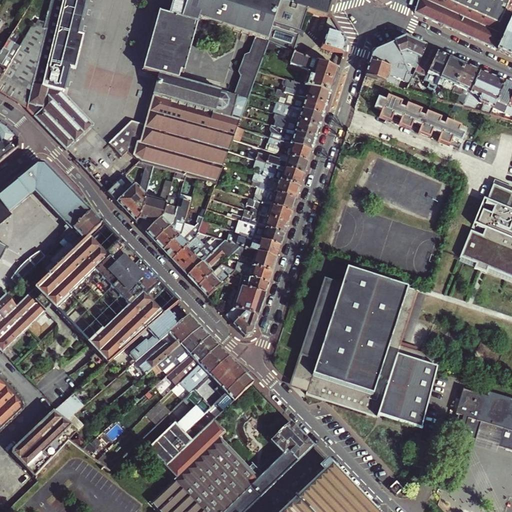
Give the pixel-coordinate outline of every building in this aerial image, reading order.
[(67,151),(94,125),(61,92),(87,0),(53,0),(47,23),(45,28),(47,29),(32,92),(28,109),(67,151)] [(87,0),(61,92),(75,95),(101,0),(87,0)] [(220,176),(225,164),(229,152),(234,140),(238,128),(243,116),(247,105),(251,94),(253,89),(255,83),(260,72),(271,43),(269,42),(274,25),(279,9),(281,3),(271,0),(175,0),(171,15),(160,12),(149,49),(188,61),(200,19),(258,38),(251,56),(250,55),(247,57),(241,73),(242,76),(243,76),(236,97),(179,81),(182,71),(185,71),(185,70),(146,59),(143,70),(160,75),(159,80),(158,80),(154,91),(155,91),(146,125),(132,121),(111,143),(115,148),(124,156),(129,152),(140,162),(142,164),(155,167),(176,173),(187,176),(198,179),(217,184),(220,176)] [(328,17),(330,14),(333,3),(321,0),(294,0),(293,6),(316,13),(328,17)] [(511,0),(418,0),(414,13),(497,51),(511,12),(511,0)] [(511,12),(497,51),(511,57),(511,12)] [(28,109),(32,92),(47,29),(45,28),(47,23),(40,20),(38,24),(36,23),(35,25),(21,47),(16,43),(10,40),(0,55),(0,91),(19,103),(28,109)] [(343,37),(329,33),(324,48),(345,55),(346,50),(346,43),(343,37)] [(409,74),(414,76),(427,48),(406,39),(395,44),(401,56),(405,64),(409,74)] [(414,76),(409,74),(405,64),(401,56),(395,44),(374,53),(366,78),(368,79),(399,88),(401,83),(396,81),(397,79),(411,84),(414,76)] [(422,91),(426,81),(439,54),(427,48),(414,76),(411,84),(408,91),(420,95),(422,91)] [(146,59),(185,70),(188,61),(149,49),(146,59)] [(306,87),(332,95),(339,71),(302,57),(295,54),(291,65),(308,72),(309,75),(306,87)] [(420,95),(432,99),(450,59),(439,54),(426,81),(432,84),(427,93),(422,91),(420,95)] [(449,94),(452,95),(466,66),(450,59),(432,99),(440,101),(445,90),(450,92),(449,94)] [(464,108),(468,101),(481,73),(466,66),(452,95),(455,96),(455,95),(460,97),(456,106),(464,108)] [(482,114),(491,117),(506,84),(481,73),(468,101),(477,105),(481,104),(485,106),(482,114)] [(296,96),(328,106),(332,95),(306,87),(288,81),(286,85),(288,88),(298,91),(296,96)] [(285,105),(324,118),(328,106),(296,96),(286,93),(255,83),(253,89),(279,98),(285,100),(285,99),(287,100),(285,105)] [(503,120),(506,113),(511,100),(511,87),(506,84),(491,117),(503,120)] [(286,93),(296,96),(298,91),(288,88),(286,93)] [(387,101),(380,98),(375,108),(383,111),(380,118),(392,123),(393,121),(401,124),(407,109),(400,107),(402,102),(389,97),(387,101)] [(289,119),(320,129),(324,118),(285,105),(280,103),(279,108),(280,111),(291,114),(289,119)] [(422,110),(408,105),(407,109),(401,124),(400,126),(412,131),(413,129),(420,132),(426,117),(420,115),(422,110)] [(279,116),(289,119),(291,114),(280,111),(279,116)] [(441,118),(428,113),(426,117),(420,132),(419,134),(431,139),(432,137),(440,140),(446,125),(440,123),(441,118)] [(285,130),(317,140),(320,129),(289,119),(279,116),(276,115),(275,119),(277,122),(287,125),(285,130)] [(463,127),(448,121),(446,125),(440,140),(439,142),(451,147),(452,145),(461,148),(467,134),(461,131),(463,127)] [(0,161),(18,147),(19,139),(7,127),(0,122),(0,140),(1,142),(0,142),(0,161)] [(273,140),(313,152),(317,140),(285,130),(277,128),(273,140)] [(282,156),(309,164),(313,152),(273,140),(271,139),(269,144),(272,146),(281,148),(279,155),(282,156)] [(270,152),(279,155),(281,148),(272,146),(270,152)] [(267,164),(305,177),(309,164),(282,156),(280,161),(259,154),(258,155),(251,153),(249,158),(267,164)] [(138,226),(140,219),(146,199),(155,167),(142,164),(140,162),(136,166),(146,169),(141,187),(139,189),(136,185),(127,193),(118,184),(108,194),(138,226)] [(71,232),(90,214),(58,180),(43,165),(36,164),(18,179),(0,193),(0,226),(11,218),(8,214),(34,193),(71,232)] [(220,176),(225,178),(230,166),(225,164),(220,176)] [(276,176),(274,180),(301,189),(305,177),(267,164),(264,172),(276,176)] [(263,177),(274,180),(276,176),(264,172),(263,177)] [(260,189),(297,202),(301,189),(274,180),(263,177),(255,174),(253,181),(262,184),(260,189)] [(185,181),(196,184),(198,179),(187,176),(185,181)] [(156,224),(164,217),(167,206),(171,191),(173,183),(168,181),(162,203),(146,199),(140,219),(156,224)] [(511,194),(490,186),(483,204),(492,207),(489,214),(480,211),(475,226),(484,230),(481,236),(469,231),(459,258),(476,264),(474,269),(486,274),(488,269),(511,278),(511,194)] [(255,201),(293,214),(297,202),(260,189),(259,189),(255,201)] [(146,234),(155,243),(173,225),(181,195),(182,194),(176,193),(171,191),(167,206),(164,217),(156,224),(146,234)] [(155,243),(163,252),(179,237),(182,234),(185,223),(193,196),(186,195),(186,196),(181,195),(173,225),(155,243)] [(261,217),(289,226),(293,214),(255,201),(249,199),(247,206),(263,211),(261,217)] [(254,214),(261,217),(263,211),(247,206),(245,211),(254,214)] [(163,252),(172,261),(193,241),(197,238),(199,233),(203,222),(207,212),(202,211),(197,223),(198,224),(196,227),(185,223),(182,234),(179,237),(163,252)] [(43,271),(48,277),(101,225),(90,214),(71,232),(63,240),(68,245),(49,262),(51,264),(43,271)] [(256,226),(285,236),(289,226),(261,217),(254,214),(253,217),(258,219),(257,222),(233,214),(231,218),(240,221),(256,226)] [(238,226),(254,231),(256,226),(240,221),(238,226)] [(254,239),(281,248),(285,236),(256,226),(254,231),(238,226),(237,229),(222,224),(221,228),(254,239)] [(166,313),(177,304),(149,275),(119,244),(101,225),(48,277),(28,296),(45,313),(51,307),(81,339),(107,365),(140,336),(166,313)] [(241,247),(278,260),(281,248),(254,239),(252,244),(229,236),(227,242),(242,246),(241,247)] [(180,270),(188,278),(226,241),(219,239),(205,253),(203,251),(206,248),(204,246),(180,270)] [(172,261),(180,270),(204,246),(202,244),(199,247),(193,241),(172,261)] [(188,278),(198,289),(214,274),(210,270),(226,255),(229,259),(235,254),(241,247),(242,246),(227,242),(226,241),(188,278)] [(252,268),(273,274),(278,260),(241,247),(235,254),(254,261),(252,268)] [(12,278),(17,284),(35,267),(46,256),(41,250),(32,256),(24,262),(18,270),(14,274),(12,278)] [(198,289),(208,298),(225,282),(236,272),(222,266),(214,274),(198,289)] [(250,279),(269,285),(273,274),(252,268),(246,266),(245,271),(239,269),(238,273),(243,277),(250,279)] [(243,288),(266,296),(269,285),(250,279),(249,283),(244,282),(244,281),(236,278),(238,273),(236,272),(225,282),(243,288)] [(413,293),(341,275),(336,292),(319,288),(294,391),(311,395),(310,397),(378,417),(422,430),(440,359),(399,349),(413,293)] [(247,313),(259,318),(266,296),(243,288),(236,310),(235,309),(226,318),(234,326),(247,313)] [(0,350),(3,353),(45,313),(28,296),(16,307),(5,295),(0,300),(0,350)] [(131,365),(160,341),(178,326),(166,313),(140,336),(145,342),(129,356),(133,360),(129,363),(131,365)] [(245,338),(253,336),(259,318),(247,313),(234,326),(245,338)] [(145,376),(151,370),(200,329),(189,317),(178,326),(160,341),(165,346),(138,368),(145,376)] [(177,368),(190,357),(209,338),(200,329),(151,370),(155,375),(161,371),(162,372),(167,377),(177,368)] [(185,378),(198,366),(218,347),(209,338),(190,357),(177,368),(167,377),(166,378),(171,384),(175,388),(180,383),(185,378)] [(203,370),(209,376),(228,358),(218,347),(198,366),(185,378),(180,383),(184,387),(197,376),(203,370)] [(214,405),(245,376),(228,358),(209,376),(218,387),(203,401),(203,400),(176,425),(174,423),(148,449),(165,467),(191,442),(183,433),(198,420),(214,405)] [(197,376),(203,382),(209,376),(203,370),(197,376)] [(223,405),(226,409),(253,384),(245,376),(214,405),(219,409),(223,405)] [(0,424),(3,427),(21,409),(21,402),(0,380),(0,424)] [(511,398),(490,392),(488,397),(464,389),(456,414),(459,415),(458,419),(455,418),(451,432),(477,440),(482,422),(504,429),(499,447),(511,451),(511,398)] [(57,408),(53,413),(64,422),(83,406),(73,395),(57,408)] [(33,478),(68,440),(77,431),(64,422),(53,413),(17,446),(12,451),(11,454),(33,478)] [(183,433),(191,442),(205,428),(198,420),(183,433)] [(245,511),(256,502),(297,462),(287,451),(283,454),(267,470),(259,477),(220,436),(224,433),(213,421),(205,428),(191,442),(165,467),(176,478),(151,503),(159,511),(375,511),(346,481),(326,461),(318,469),(322,474),(317,478),(314,475),(309,480),(312,483),(293,501),(282,511),(245,511)] [(297,462),(313,447),(289,422),(270,441),(283,454),(287,451),(297,462)] [(497,454),(499,447),(504,429),(482,422),(477,440),(474,447),(497,454)] [(79,447),(85,442),(78,435),(73,440),(79,447)] [(413,466),(423,468),(427,452),(432,454),(434,445),(419,441),(413,466)] [(81,450),(90,457),(96,451),(89,444),(81,450)] [(109,471),(115,465),(105,454),(97,462),(109,471)] [(389,489),(396,497),(404,489),(397,482),(389,489)]
